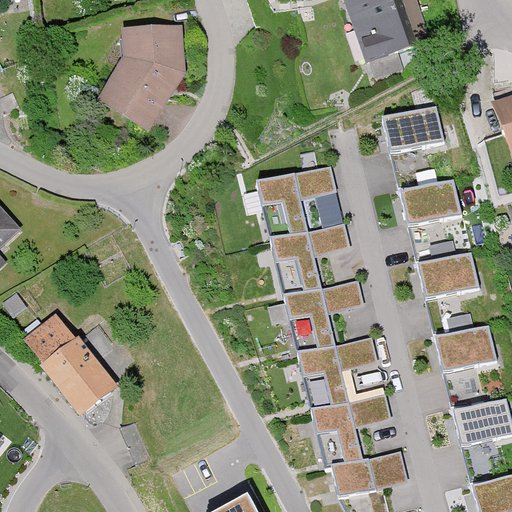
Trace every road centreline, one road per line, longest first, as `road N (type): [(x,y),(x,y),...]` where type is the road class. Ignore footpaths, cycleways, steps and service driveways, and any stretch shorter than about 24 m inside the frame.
road 1 (residential): [(434,511),(346,141)]
road 2 (residential): [(135,180),(140,213),(303,511)]
road 3 (residential): [(135,180),(178,154),(210,118),(224,80),(213,0)]
road 4 (residential): [(0,152),(55,182),(98,187),(135,180)]
road 5 (residential): [(71,449),(0,345)]
